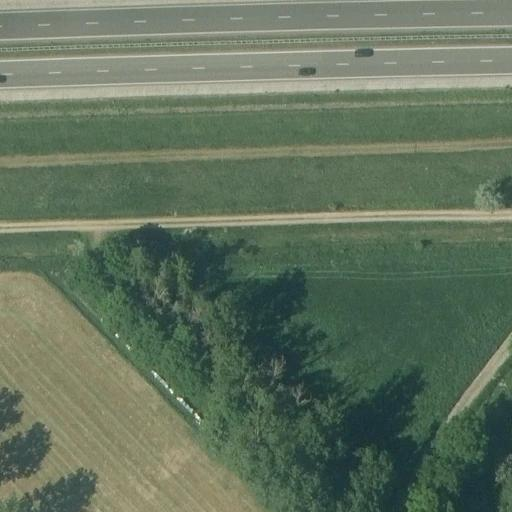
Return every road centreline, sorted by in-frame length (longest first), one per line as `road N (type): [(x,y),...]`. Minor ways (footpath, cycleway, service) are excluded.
road 1 (track): [(0,165),(511,141)]
road 2 (trunk): [(511,14),(0,27)]
road 3 (trunk): [(0,79),(511,66)]
road 4 (track): [(0,228),(511,216)]
road 5 (track): [(511,336),(403,511)]
